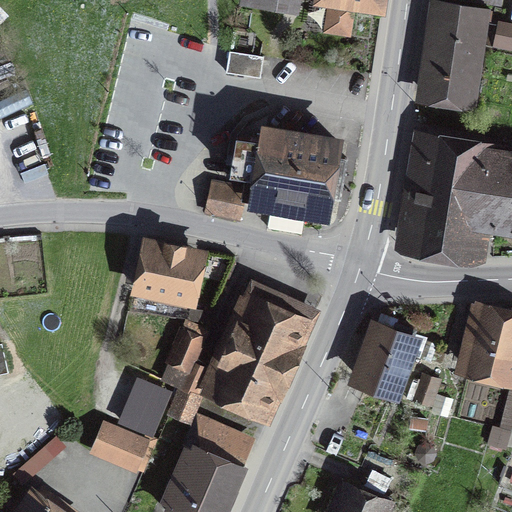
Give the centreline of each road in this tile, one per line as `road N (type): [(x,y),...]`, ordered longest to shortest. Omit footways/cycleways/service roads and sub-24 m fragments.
road 1 (unclassified): [(360,265),(115,211),(0,215)]
road 2 (primary): [(360,265),(406,0)]
road 3 (primary): [(255,511),(360,265)]
road 4 (tertiary): [(360,265),(417,278),(511,279)]
